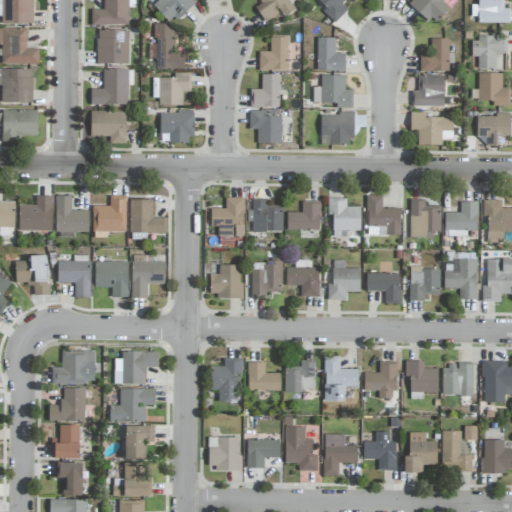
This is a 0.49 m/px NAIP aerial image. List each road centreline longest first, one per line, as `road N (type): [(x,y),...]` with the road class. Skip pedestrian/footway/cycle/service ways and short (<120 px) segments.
road 1 (residential): [(511,171),(0,165)]
road 2 (residential): [(511,333),(35,331)]
road 3 (residential): [(183,511),(180,327),(191,168)]
road 4 (residential): [(511,506),(184,498)]
road 5 (residential): [(18,511),(21,357),(35,331)]
road 6 (residential): [(68,166),(67,0)]
road 7 (residential): [(386,171),(384,46)]
road 8 (residential): [(225,168),(224,43)]
